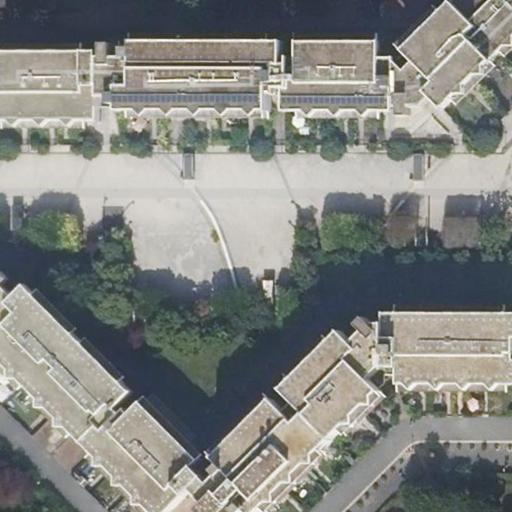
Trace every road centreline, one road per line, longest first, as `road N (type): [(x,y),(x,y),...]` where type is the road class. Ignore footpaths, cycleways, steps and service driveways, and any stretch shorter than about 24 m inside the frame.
road 1 (residential): [(324,511),(406,429),(511,430)]
road 2 (residential): [(0,423),(93,511)]
